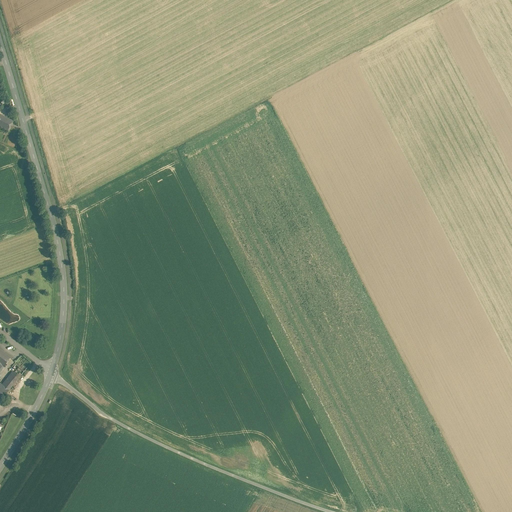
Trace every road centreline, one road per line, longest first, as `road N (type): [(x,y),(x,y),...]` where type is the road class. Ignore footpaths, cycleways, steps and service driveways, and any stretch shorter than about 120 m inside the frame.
road 1 (secondary): [(0,42),(59,249),(63,303),(51,372)]
road 2 (unclassified): [(331,511),(160,444),(109,418),(51,372)]
